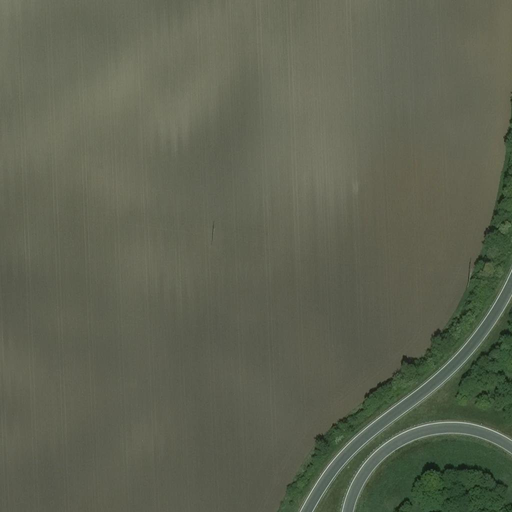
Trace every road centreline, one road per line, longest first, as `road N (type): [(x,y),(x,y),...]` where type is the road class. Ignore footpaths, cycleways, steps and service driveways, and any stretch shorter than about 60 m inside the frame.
road 1 (motorway): [(511,274),(454,360),(344,452),(301,511)]
road 2 (motorway): [(347,511),(366,472),(407,438),(466,430),(511,449)]
